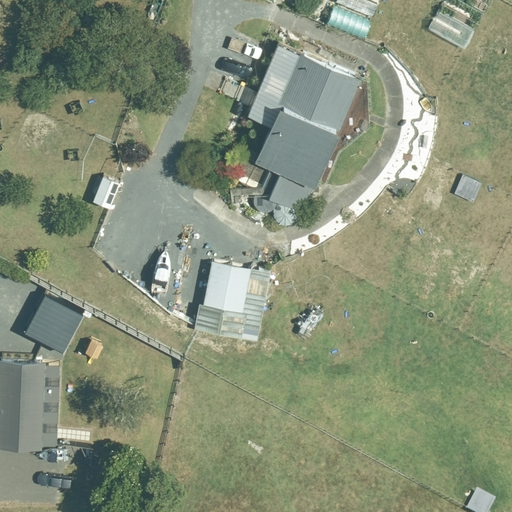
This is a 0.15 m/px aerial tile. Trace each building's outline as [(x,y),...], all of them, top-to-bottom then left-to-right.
[(337,0),(317,0),(314,8),(332,15),(337,0)] [(266,46),(236,31),(220,65),(251,79),(266,46)] [(274,190),(305,206),(371,76),(311,49),(256,153),(285,168),(274,190)] [(272,167),(243,158),(237,179),(266,188),(272,167)] [(484,181),(466,172),(455,195),(473,204),(484,181)] [(254,266),(217,259),(208,301),(245,308),(254,266)] [(61,442),(61,429),(46,428),(46,418),(61,419),(61,409),(46,408),(46,399),(63,399),(63,384),(47,383),(48,373),(65,374),(65,364),(48,363),(48,359),(3,357),(0,432),(0,443),(45,446),(45,441),(61,442)] [(103,444),(62,443),(62,465),(103,466),(103,444)] [(478,488),(470,508),(480,511),(494,511),(500,497),(478,488)]
